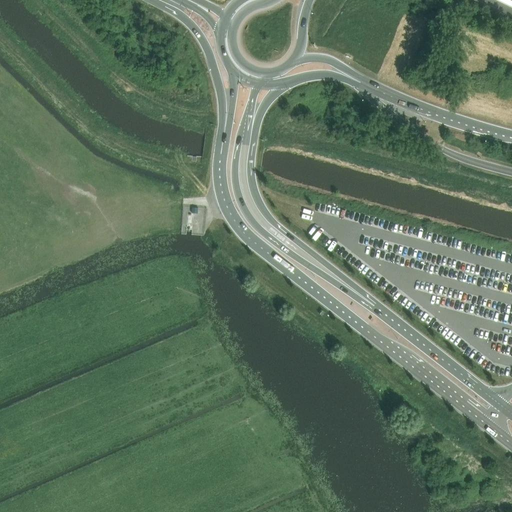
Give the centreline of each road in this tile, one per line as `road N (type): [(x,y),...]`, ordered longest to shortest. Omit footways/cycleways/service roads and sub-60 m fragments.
road 1 (primary): [(511,417),(262,222),(242,178),(249,118)]
road 2 (primary): [(223,169),(230,206),(252,236),(511,440)]
road 3 (motorway): [(167,0),(199,36),(213,67),(223,169)]
road 4 (trunk): [(376,90),(511,137)]
